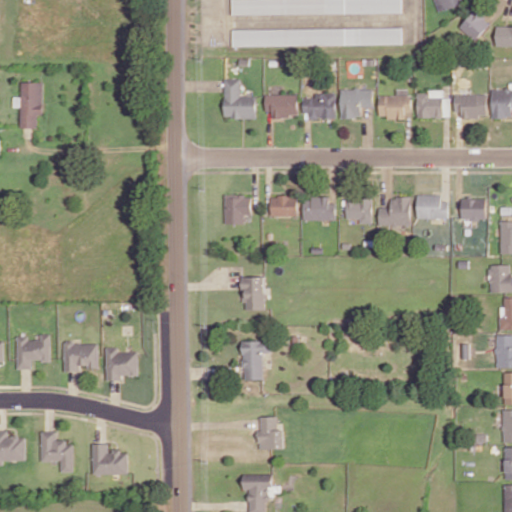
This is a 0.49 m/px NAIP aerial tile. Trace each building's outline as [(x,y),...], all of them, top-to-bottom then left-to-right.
[(234,0),(234,12),(402,10),(402,0),(234,0)] [(434,0),(437,10),(472,2),(471,0),(434,0)] [(475,41),(491,22),(476,8),(459,26),(475,41)] [(511,45),(511,25),(496,25),(496,45),(511,45)] [(235,29),(235,44),(402,42),(402,26),(235,29)] [(225,77),(225,114),(234,114),(234,116),(257,116),(257,96),(257,95),(242,95),(242,77),(225,77)] [(20,125),(38,126),(39,111),(43,111),(44,81),(22,80),(20,125)] [(342,88),(342,116),(354,116),(357,116),(357,114),(362,114),(362,104),(374,104),(374,88),(361,87),(359,86),(356,86),(354,88),(342,88)] [(493,88),(494,115),(507,115),(507,113),(511,113),(511,88),(510,86),(508,86),(506,88),(493,88)] [(304,95),(304,111),(311,111),(311,115),(313,117),(318,117),(319,115),(321,115),(323,115),(323,116),(337,116),(337,91),(316,91),(316,96),(304,95)] [(418,91),(418,115),(432,115),(432,114),(433,114),(435,114),(437,116),(441,116),(443,114),(444,96),(430,96),(430,91),(418,91)] [(456,92),(455,110),(463,110),(462,116),(479,116),(479,112),(487,112),(487,93),(456,92)] [(267,93),(267,109),(274,109),(274,116),(283,116),(291,116),(291,112),(299,112),(299,93),(267,93)] [(380,93),(380,113),(388,113),(388,117),(405,117),(405,110),(412,110),(412,93),(380,93)] [(226,193),(226,221),(245,222),(245,211),(251,211),(251,196),(245,196),(245,193),(236,193),(236,195),(233,195),(233,193),(226,193)] [(272,196),(272,212),(297,212),(297,196),(291,196),(291,193),(279,193),(279,196),(272,196)] [(419,193),(419,216),(450,216),(449,199),(442,199),(442,193),(419,193)] [(312,195),(312,198),(304,198),(304,217),(336,217),(336,201),(329,202),(329,194),(312,195)] [(347,197),(347,216),(360,216),(360,221),(373,221),(373,196),(361,196),(361,197),(356,197),(354,195),(349,195),(347,197)] [(380,206),(380,222),(412,222),(412,195),(397,195),(397,197),(392,197),(392,206),(380,206)] [(463,197),(463,216),(487,216),(487,197),(473,197),(473,195),(470,195),(468,195),(468,197),(463,197)] [(503,251),(511,251),(511,220),(503,220),(503,251)] [(460,258),(460,266),(470,266),(470,259),(460,258)] [(493,263),(493,267),(490,267),(490,273),(493,273),(493,276),(491,277),(491,280),(493,281),(493,290),(511,289),(511,271),(511,263),(493,263)] [(242,274),(242,288),(244,288),(244,300),(247,300),(247,307),(266,307),(266,274),(242,274)] [(511,296),(506,296),(507,315),(502,315),(502,327),(511,327),(511,296)] [(18,334),(18,358),(18,367),(33,366),(33,357),(42,357),(42,359),(50,359),(50,356),(50,333),(42,333),(42,339),(28,339),(28,334),(18,334)] [(511,333),(499,333),(499,346),(497,347),(497,351),(499,352),(499,365),(511,364),(511,333)] [(242,339),(272,338),(272,351),(264,351),(264,377),(246,378),(245,365),(243,363),(243,358),(244,356),(244,352),(242,352),(242,339)] [(66,369),(80,368),(80,362),(89,362),(89,365),(99,365),(98,354),(98,342),(74,342),(74,341),(72,339),(67,339),(65,341),(65,356),(66,369)] [(108,346),(108,354),(108,378),(122,378),(122,372),(139,372),(138,350),(119,350),(119,346),(108,346)] [(511,407),(504,408),(505,424),(503,425),(503,428),(505,429),(505,440),(511,440),(511,407)] [(261,415),(262,429),(258,429),(258,441),(261,441),(261,447),(286,446),(285,428),(279,428),(278,414),(261,415)] [(0,429),(0,462),(3,462),(3,457),(26,457),(26,436),(19,436),(19,434),(16,434),(12,434),(12,435),(8,435),(8,429),(0,429)] [(42,430),(42,459),(52,459),(52,458),(62,458),(62,469),(73,469),(73,442),(66,442),(66,439),(56,439),(56,430),(42,430)] [(94,442),(94,471),(128,470),(127,451),(121,451),(121,448),(117,448),(113,448),(113,451),(109,451),(108,442),(94,442)] [(244,472),(245,487),(250,487),(251,511),(268,510),(267,498),(269,498),(271,497),(271,494),(270,492),(270,485),(274,485),(274,472),(244,472)]
